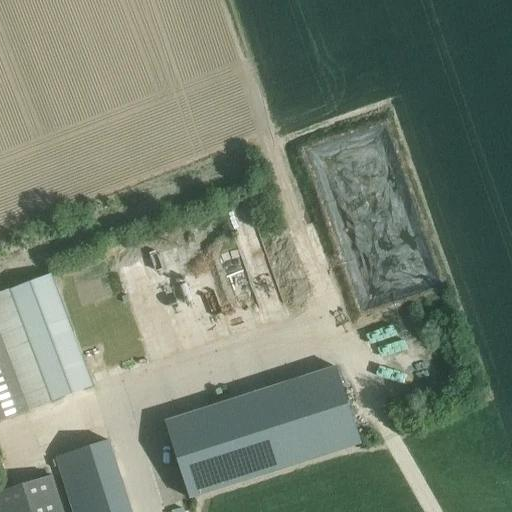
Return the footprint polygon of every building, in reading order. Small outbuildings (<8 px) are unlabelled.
[(316,222),(293,229),(302,256),(325,249),(316,222)] [(240,237),(263,295),(280,288),(258,231),(240,237)] [(10,290),(51,403),(93,387),(52,275),(10,290)] [(239,286),(221,314),(232,321),(250,292),(239,286)] [(136,301),(147,338),(168,332),(165,320),(187,314),(180,288),(136,301)] [(0,328),(0,422),(30,411),(0,328)] [(331,363),(166,419),(194,501),(358,445),(331,363)] [(132,511),(110,440),(59,456),(77,511),(132,511)] [(63,511),(52,476),(0,491),(0,511),(63,511)]
